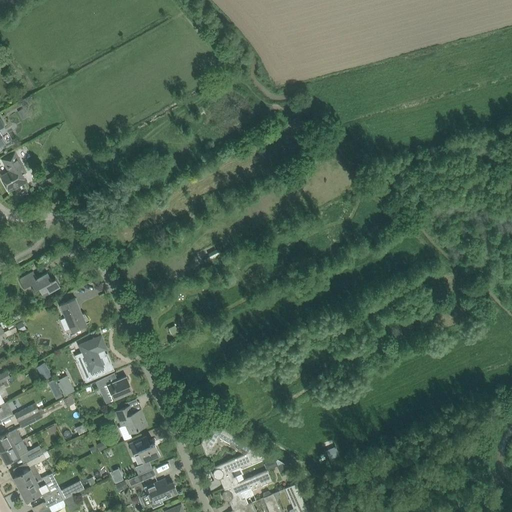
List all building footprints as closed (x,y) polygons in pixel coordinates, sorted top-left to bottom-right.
[(30,96),(20,101),(22,105),(27,103),(28,105),(33,102),(30,96)] [(26,172),(15,152),(2,159),(9,171),(0,176),(8,189),(12,187),(13,189),(26,182),(22,174),(26,172)] [(223,256),(219,248),(208,253),(212,261),(223,256)] [(51,291),(60,286),(55,278),(52,279),(48,272),(38,278),(34,271),(20,279),(25,287),(32,283),(35,290),(39,287),(44,295),(51,291)] [(76,297),(66,301),(60,304),(72,331),(87,325),(87,324),(85,325),(84,324),(89,322),(90,321),(90,320),(90,319),(89,319),(85,314),(85,313),(84,313),(83,313),(80,314),(80,312),(81,311),(81,310),(81,309),(76,297)] [(86,361),(79,364),(86,382),(102,375),(98,365),(111,360),(108,353),(105,354),(104,350),(107,348),(101,335),(79,345),(86,361)] [(38,366),(44,379),(52,375),(46,362),(38,366)] [(106,391),(110,402),(133,391),(126,376),(110,383),(107,375),(95,381),(98,388),(108,384),(110,389),(106,391)] [(61,382),(59,383),(64,392),(66,391),(67,393),(74,390),(67,376),(60,379),(61,382)] [(56,398),(64,395),(56,378),(49,381),(56,398)] [(1,421),(13,415),(6,402),(0,405),(0,422),(1,422),(1,421)] [(18,420),(39,410),(35,403),(15,413),(18,420)] [(126,423),(130,432),(147,425),(141,409),(132,412),(129,405),(115,411),(122,425),(126,423)] [(33,413),(18,420),(22,427),(36,420),(33,413)] [(229,445),(244,454),(259,448),(213,422),(212,424),(210,424),(209,424),(208,424),(206,425),(205,426),(205,428),(205,429),(205,431),(206,432),(207,433),(201,443),(206,455),(215,451),(219,445),(217,443),(220,437),(230,443),(229,445)] [(79,434),(87,430),(85,424),(77,428),(79,434)] [(7,433),(0,436),(0,450),(23,439),(17,428),(8,432),(7,433)] [(161,456),(157,446),(155,442),(150,444),(146,436),(129,443),(135,456),(140,454),(144,463),(161,456)] [(23,439),(0,450),(0,454),(1,457),(3,458),(4,457),(7,462),(19,456),(20,455),(29,451),(23,439)] [(97,443),(100,450),(108,447),(104,440),(97,443)] [(39,445),(29,451),(33,458),(43,453),(39,445)] [(271,455),(259,448),(244,454),(214,466),(216,469),(214,470),(214,471),(213,472),(213,474),(214,475),(214,477),(215,478),(217,478),(218,479),(220,478),(224,488),(239,482),(236,475),(234,476),(231,470),(241,465),(242,467),(271,455)] [(20,489),(42,478),(34,464),(46,458),(43,453),(33,458),(27,461),(26,461),(24,462),(24,463),(26,461),(30,469),(14,477),(20,489)] [(140,474),(143,480),(156,474),(154,468),(140,474)] [(118,469),(111,472),(115,482),(123,479),(118,469)] [(248,504),(248,503),(245,497),(253,494),(252,489),(272,481),(267,469),(239,482),(224,488),(225,491),(224,492),(223,493),(222,494),(222,496),(223,497),(224,498),(225,499),(226,500),(227,500),(229,500),(233,510),(248,504)] [(42,478),(20,489),(26,501),(36,496),(42,493),(44,496),(51,493),(47,483),(55,479),(52,473),(42,478)] [(165,478),(145,487),(153,507),(163,503),(162,500),(178,493),(173,481),(167,484),(165,478)] [(51,493),(44,496),(47,501),(44,503),(47,507),(64,499),(73,495),(84,489),(80,480),(61,490),(59,491),(58,489),(51,493)] [(117,484),(120,490),(124,488),(128,486),(125,480),(121,482),(117,484)] [(285,488),(294,508),(290,510),(290,511),(289,511),(308,511),(296,483),(285,488)] [(274,492),(263,497),(269,511),(282,511),(275,493),(274,492)] [(73,495),(64,499),(69,511),(71,511),(80,508),(79,507),(77,501),(73,495)] [(257,511),(253,502),(248,503),(248,504),(233,510),(230,511),(257,511)]
